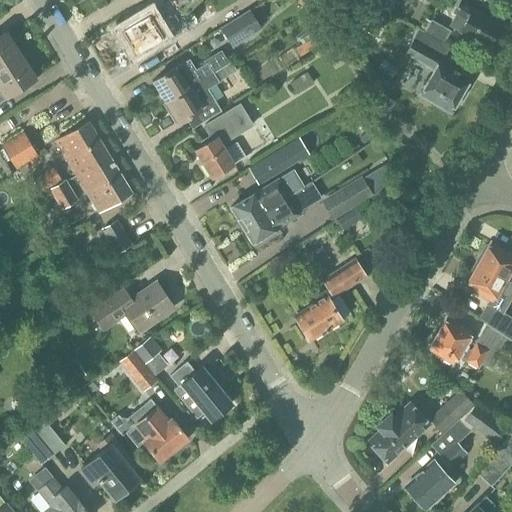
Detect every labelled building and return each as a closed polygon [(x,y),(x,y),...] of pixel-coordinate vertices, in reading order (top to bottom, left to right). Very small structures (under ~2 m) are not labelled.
[(164,0),(148,0),(142,4),(147,14),(122,30),(137,54),(164,37),(159,29),(176,19),(164,0)] [(396,0),(378,0),(376,5),(390,12),(396,0)] [(454,13),(456,14),(450,25),(488,48),(489,46),(492,47),(499,37),(496,35),(501,27),(473,10),(474,9),(461,1),(454,13)] [(249,10),(218,29),(229,48),(260,29),(249,10)] [(425,18),(418,29),(442,43),(449,31),(425,18)] [(417,29),(404,53),(435,70),(421,95),(451,112),(457,103),(459,103),(465,92),(464,89),(471,78),(440,61),(448,46),(442,43),(418,29),(417,29)] [(0,68),(21,55),(7,32),(0,36),(0,68)] [(153,82),(166,103),(189,88),(228,64),(221,50),(203,61),(205,63),(194,69),(189,60),(153,82)] [(21,55),(0,68),(0,102),(36,79),(21,55)] [(189,88),(166,103),(172,112),(170,113),(176,123),(178,122),(179,124),(197,113),(203,123),(222,111),(209,88),(237,71),(232,62),(228,64),(189,88)] [(296,96),(314,85),(307,74),(290,84),(296,96)] [(202,126),(209,136),(202,140),(204,145),(196,149),(214,176),(234,163),(222,145),(254,126),(239,102),(202,126)] [(67,160),(100,139),(89,122),(56,142),(67,160)] [(15,169),(38,155),(23,131),(1,146),(15,169)] [(78,178),(111,157),(100,139),(67,160),(78,178)] [(111,157),(78,178),(89,195),(122,175),(111,157)] [(53,167),(33,177),(41,191),(61,180),(53,167)] [(258,191),(232,207),(243,225),(294,193),(305,187),(294,169),(284,175),(258,191)] [(100,213),(133,192),(122,175),(89,195),(100,213)] [(78,200),(65,179),(49,189),(61,210),(78,200)] [(362,179),(342,191),(352,206),(372,194),(362,179)] [(294,204),(298,201),(294,193),(243,225),(254,243),(263,237),(265,242),(282,232),(279,227),(300,214),(294,204)] [(132,244),(116,218),(100,229),(115,255),(132,244)] [(484,254),(478,264),(511,283),(511,251),(502,246),(501,248),(491,242),(489,246),(486,246),(483,251),(484,254)] [(329,290),(334,298),(340,294),(368,276),(356,258),(322,279),(329,290)] [(469,281),(467,285),(477,290),(476,292),(490,300),(487,306),(500,314),(509,298),(511,299),(511,283),(478,264),(474,272),(471,273),(468,278),(469,281)] [(130,313),(141,329),(174,307),(158,283),(134,300),(125,286),(89,311),(103,331),(130,313)] [(316,304),(297,315),(303,326),(303,329),(306,335),(309,335),(311,338),(341,320),(341,319),(351,313),(340,294),(334,298),(329,290),(313,300),(316,304)] [(479,320),(503,333),(510,320),(500,314),(487,306),(479,320)] [(491,368),(498,355),(508,361),(511,352),(511,342),(486,327),(477,342),(472,350),(464,346),(472,331),(449,318),(440,333),(435,331),(428,343),(432,346),(431,348),(445,355),(444,357),(453,363),(458,355),(466,360),(466,361),(479,368),(482,363),(491,368)] [(133,350),(119,361),(142,391),(156,380),(133,350)] [(170,375),(178,386),(173,390),(196,418),(205,410),(213,420),(232,404),(202,367),(197,372),(188,360),(170,375)] [(57,380),(66,393),(87,379),(78,366),(57,380)] [(441,433),(473,404),(460,390),(428,418),(441,433)] [(172,419),(168,423),(149,399),(126,417),(124,415),(121,418),(118,414),(110,420),(121,435),(125,432),(136,447),(144,442),(160,463),(189,439),(172,419)] [(383,430),(371,440),(373,442),(373,446),(378,451),(382,452),(389,460),(414,438),(413,437),(422,428),(420,426),(427,420),(409,400),(392,414),(391,415),(387,415),(382,419),(381,423),(379,425),(383,430)] [(434,461),(407,485),(417,496),(415,498),(422,506),(424,504),(426,506),(453,482),(454,482),(461,476),(453,467),(468,453),(458,442),(474,427),(497,444),(510,426),(478,403),(431,445),(441,456),(435,461),(434,461)] [(26,421),(53,453),(63,445),(37,413),(26,421)] [(14,432),(40,464),(53,453),(26,421),(14,432)] [(490,485),(511,461),(511,435),(508,432),(478,473),(490,485)] [(116,498),(140,479),(132,470),(138,465),(112,433),(97,444),(104,452),(82,469),(94,484),(99,481),(101,483),(102,482),(116,498)] [(390,493),(401,475),(391,470),(381,488),(390,493)] [(64,489),(56,479),(40,491),(53,508),(47,511),(87,511),(67,487),(64,489)] [(0,495),(0,511),(13,511),(7,504),(0,495)] [(477,506),(470,511),(487,511),(495,505),(487,496),(477,506)]
